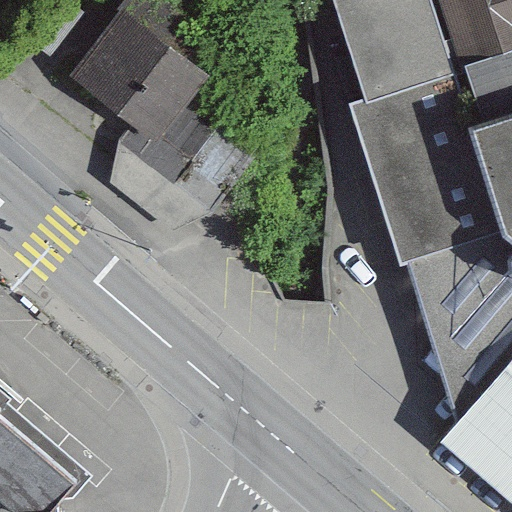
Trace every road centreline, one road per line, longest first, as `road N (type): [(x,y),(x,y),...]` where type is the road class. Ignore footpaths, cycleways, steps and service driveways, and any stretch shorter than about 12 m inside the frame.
road 1 (secondary): [(0,201),(235,411)]
road 2 (secondary): [(235,411),(355,511)]
